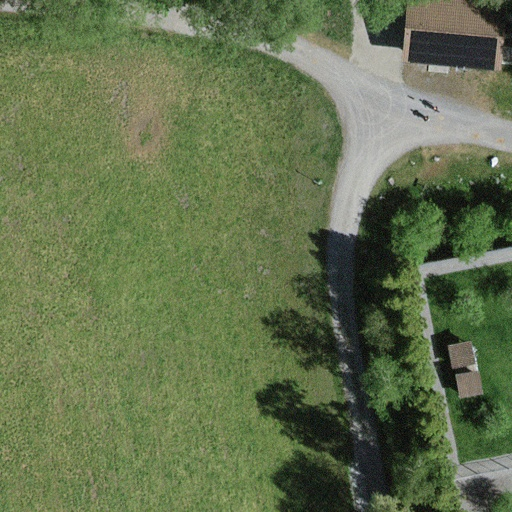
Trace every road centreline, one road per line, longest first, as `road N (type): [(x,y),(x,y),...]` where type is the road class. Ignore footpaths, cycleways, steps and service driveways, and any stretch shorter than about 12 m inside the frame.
road 1 (track): [(386,511),(336,219),(389,86)]
road 2 (track): [(389,86),(222,13),(59,0)]
